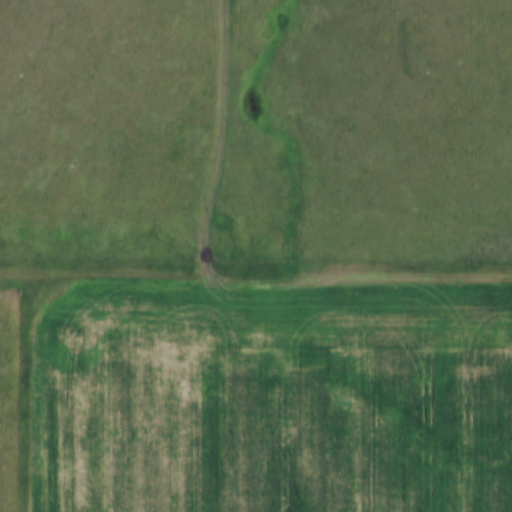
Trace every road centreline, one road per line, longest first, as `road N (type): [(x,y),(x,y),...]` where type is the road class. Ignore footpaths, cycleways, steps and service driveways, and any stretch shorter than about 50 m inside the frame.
road 1 (track): [(0,276),(511,285)]
road 2 (track): [(219,0),(228,127),(203,276)]
